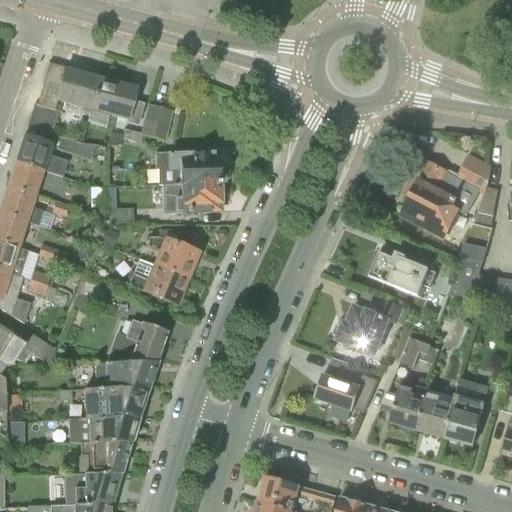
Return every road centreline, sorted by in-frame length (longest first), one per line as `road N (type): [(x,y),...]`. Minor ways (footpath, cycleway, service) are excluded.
road 1 (residential): [(327,95),(187,416)]
road 2 (residential): [(236,430),(359,107)]
road 3 (residential): [(495,502),(236,430)]
road 4 (residential): [(0,139),(42,0)]
road 5 (tertiary): [(185,38),(320,85)]
road 6 (tertiary): [(185,38),(48,0)]
road 7 (tertiary): [(318,51),(185,38)]
road 8 (tertiary): [(386,95),(493,113),(506,108)]
